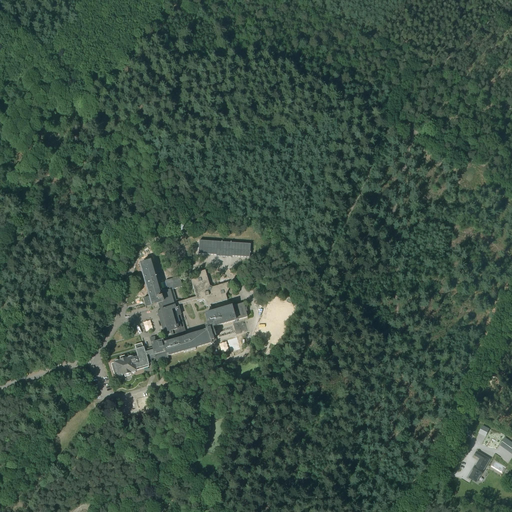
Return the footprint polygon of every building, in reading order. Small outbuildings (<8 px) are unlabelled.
[(199,241),(198,254),(216,255),(216,257),(231,258),(231,256),(250,257),(250,244),(199,241)] [(118,361),(117,361),(115,361),(115,362),(114,363),(118,376),(119,376),(120,376),(122,376),(123,375),(124,374),(124,375),(130,373),(131,372),(132,373),(134,372),(135,371),(136,371),(148,367),(148,365),(147,361),(147,360),(155,357),(156,362),(167,358),(167,356),(183,352),(184,353),(195,349),(195,348),(216,342),(213,332),(217,331),(216,326),(247,317),(243,304),(212,312),(210,305),(227,300),(226,295),(229,288),(228,283),(212,287),(210,286),(205,270),(200,272),(196,279),(191,280),(196,297),(174,304),(170,290),(182,287),(179,277),(165,281),(168,291),(159,293),(150,261),(141,264),(150,297),(143,299),(145,307),(158,303),(160,310),(157,311),(165,337),(166,343),(163,344),(162,341),(151,344),(152,347),(144,350),(143,348),(142,343),(134,345),(138,357),(133,359),(132,357),(131,358),(130,357),(128,357),(128,359),(126,359),(125,357),(119,359),(120,361),(118,361)] [(265,311),(256,332),(263,335),(269,320),(288,328),(295,312),(283,307),(285,302),(278,299),(276,305),(273,304),(269,313),(265,311)] [(92,346),(87,354),(93,358),(98,349),(92,346)] [(488,430),(483,427),(480,433),(485,436),(488,430)] [(500,445),(511,453),(511,443),(505,439),(500,445)] [(476,466),(475,466),(473,471),(470,476),(468,478),(472,480),(473,478),(476,480),(479,475),(481,476),(484,470),(483,470),(490,459),(477,452),(475,456),(480,459),(476,466)]
